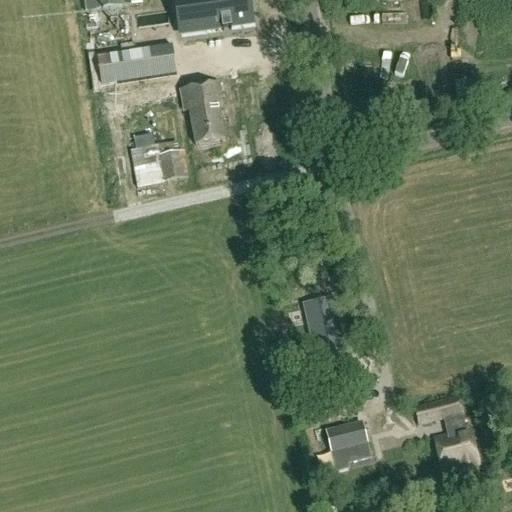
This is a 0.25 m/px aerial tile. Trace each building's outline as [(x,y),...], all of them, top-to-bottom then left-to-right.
[(251,26),(247,0),(205,0),(206,2),(191,4),(195,34),(251,26)] [(105,36),(120,34),(115,4),(100,6),(105,36)] [(413,20),(393,22),(394,32),(413,30),(413,20)] [(176,76),(172,47),(96,58),(100,88),(176,76)] [(145,84),(119,86),(121,112),(134,111),(133,98),(146,97),(145,84)] [(185,114),(189,113),(196,147),(225,141),(219,107),(223,106),(219,84),(180,92),(185,114)] [(137,191),(169,185),(189,180),(185,154),(159,158),(158,147),(130,152),(137,191)] [(304,342),(317,394),(346,387),(333,335),(304,342)] [(459,399),(415,410),(419,426),(443,420),(444,424),(453,422),(456,434),(433,439),(442,474),(460,470),(463,481),(478,477),(476,466),(479,465),(470,429),(467,430),(459,399)] [(327,434),(337,473),(348,471),(347,466),(370,460),(362,425),(327,434)]
